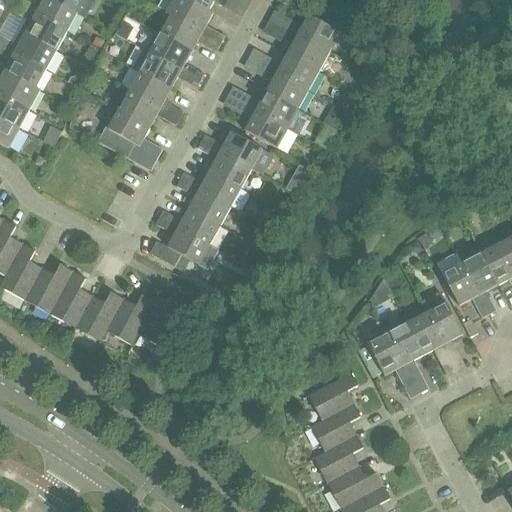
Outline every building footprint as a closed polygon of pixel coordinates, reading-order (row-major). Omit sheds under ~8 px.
[(77,15),(50,0),(44,0),(39,9),(22,0),(19,0),(17,6),(67,33),(77,15)] [(50,0),(77,15),(85,0),(50,0)] [(213,15),(208,13),(208,14),(183,0),(174,0),(166,16),(170,18),(171,17),(221,45),(225,38),(206,28),(213,15)] [(230,1),(228,0),(183,0),(208,14),(208,13),(213,4),(225,10),(230,1)] [(56,52),(67,33),(17,6),(13,13),(32,23),(25,35),(56,52)] [(217,52),(221,45),(171,17),(170,18),(160,36),(192,53),(198,42),(217,52)] [(286,32),(329,55),(339,35),(308,18),(303,29),(292,23),(286,32)] [(318,74),(329,55),(286,32),(281,41),(293,48),(287,57),(318,74)] [(0,46),(46,71),(56,52),(25,35),(18,47),(0,37),(0,46)] [(160,36),(150,55),(200,83),(204,76),(185,66),(192,53),(160,36)] [(4,73),(36,89),(46,71),(0,46),(0,54),(11,61),(4,73)] [(196,90),(200,83),(150,55),(140,74),(171,92),(177,80),(196,90)] [(271,61),(266,70),(308,93),(318,74),(287,57),(282,67),(271,61)] [(308,93),(266,70),(260,80),(271,86),(266,95),(297,112),(308,93)] [(0,95),(29,112),(40,92),(36,89),(4,73),(0,80),(0,95)] [(140,74),(129,93),(179,121),(183,114),(164,104),(171,92),(140,74)] [(179,121),(129,93),(119,112),(150,129),(156,118),(175,128),(179,121)] [(0,118),(20,129),(29,112),(0,95),(0,118)] [(250,99),(245,108),(287,131),(297,112),(266,95),(261,105),(250,99)] [(287,131),(245,108),(240,118),(250,124),(245,134),(276,151),(287,131)] [(99,143),(127,158),(152,172),(162,152),(143,142),(150,129),(119,112),(110,130),(107,128),(99,143)] [(0,145),(8,150),(20,129),(0,118),(0,145)] [(205,137),(201,144),(251,172),(263,179),(274,159),(231,135),(224,148),(205,137)] [(216,162),(209,174),(241,191),(251,172),(201,144),(197,151),(216,162)] [(184,175),(180,182),(231,209),(241,191),(209,174),(203,185),(184,175)] [(195,199),(189,211),(220,228),(231,209),(180,182),(177,189),(195,199)] [(210,247),(220,228),(189,211),(182,223),(163,212),(159,220),(210,247)] [(210,247),(159,220),(156,226),(174,237),(168,249),(156,243),(150,255),(174,268),(181,256),(199,266),(210,247)] [(0,274),(5,277),(22,246),(10,239),(15,229),(3,222),(0,228),(0,274)] [(511,238),(500,245),(511,267),(511,238)] [(511,267),(500,245),(481,255),(498,287),(510,280),(511,284),(511,267)] [(22,246),(5,277),(0,285),(0,288),(25,302),(42,271),(29,264),(35,253),(22,246)] [(481,255),(462,265),(489,315),(495,312),(486,293),(498,287),(481,255)] [(479,297),(462,265),(443,275),(442,275),(458,307),(472,301),(479,297)] [(42,271),(25,302),(50,316),(73,274),(61,267),(55,278),(42,271)] [(75,330),(93,298),(80,291),(86,281),(73,274),(50,316),(75,330)] [(463,336),(446,304),(439,291),(419,301),(426,314),(443,346),(452,341),(463,336)] [(93,298),(75,330),(101,344),(107,333),(124,301),(111,294),(105,305),(93,298)] [(107,333),(132,346),(155,304),(142,297),(136,308),(124,301),(107,333)] [(163,350),(186,308),(173,300),(167,311),(155,304),(132,346),(132,347),(138,336),(163,350)] [(489,315),(482,302),(474,306),(481,319),(489,315)] [(426,314),(407,324),(424,356),(433,351),(443,346),(426,314)] [(414,361),(424,356),(407,324),(388,334),(405,366),(414,361)] [(405,366),(388,334),(382,337),(368,345),(369,348),(383,374),(385,377),(395,371),(405,366)] [(446,352),(448,358),(458,353),(455,347),(446,352)] [(383,374),(369,348),(359,353),(373,379),(383,374)] [(436,357),(439,362),(448,358),(446,352),(436,357)] [(408,372),(410,378),(420,373),(417,367),(408,372)] [(398,377),(401,383),(410,378),(408,372),(398,377)] [(358,387),(351,373),(308,396),(322,421),(354,405),(347,392),(358,387)] [(311,427),(325,453),(357,436),(350,424),(361,418),(354,405),(322,421),(311,427)] [(314,459),(327,484),(359,468),(352,455),(363,449),(357,436),(325,453),(314,459)] [(341,510),(383,487),(377,474),(365,480),(359,468),(327,484),(341,510)] [(383,487),(341,510),(341,511),(382,511),(379,506),(390,500),(383,487)]
